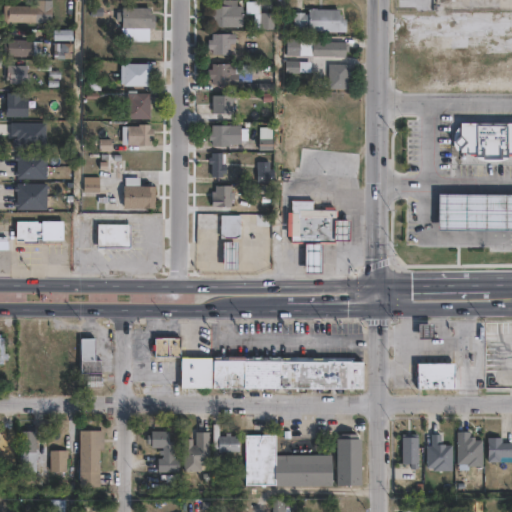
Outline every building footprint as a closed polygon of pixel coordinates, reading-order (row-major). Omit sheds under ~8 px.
[(51,1),(51,16),(38,16),(37,24),(9,23),(9,25),(2,25),(2,6),(36,7),(36,1),(51,1)] [(236,1),(236,7),(242,7),(242,28),(212,27),(212,7),(222,7),(222,1),(236,1)] [(274,14),(274,31),(259,31),(259,26),(254,26),(254,14),(247,15),(246,2),(260,1),(261,14),(274,14)] [(149,9),(149,15),(154,15),(154,29),(121,29),(121,22),(116,22),(116,13),(121,13),(121,9),(149,9)] [(339,11),(339,16),(341,16),(341,20),(346,20),(345,33),(307,32),(308,26),(304,26),(304,30),(293,30),(293,13),(304,14),(304,15),(308,15),(308,10),(310,10),(310,9),(317,9),(317,10),(339,11)] [(228,44),(228,56),(213,56),(213,48),(207,48),(207,40),(212,40),(212,35),(235,35),(235,44),(228,44)] [(41,43),(41,57),(25,56),(25,57),(5,57),(5,56),(2,56),(2,45),(6,45),(6,40),(26,41),(26,42),(41,43)] [(315,40),(315,56),(299,56),(299,57),(285,56),(286,40),(315,40)] [(345,44),(345,45),(348,45),(348,54),(341,54),(341,57),(319,57),(319,44),(345,44)] [(284,72),(311,72),(311,61),(284,61),(284,72)] [(152,71),(151,87),(120,86),(120,65),(149,65),(149,71),(152,71)] [(234,65),(234,75),(238,75),(238,85),(211,85),(211,78),(206,78),(206,70),(212,70),(212,65),(234,65)] [(347,90),(327,90),(328,65),(348,65),(347,90)] [(28,75),(28,85),(5,85),(6,66),(26,66),(26,75),(28,75)] [(19,94),(19,100),(27,100),(27,118),(4,118),(4,110),(5,110),(5,94),(19,94)] [(149,120),(125,120),(125,110),(127,110),(127,98),(134,98),(134,94),(149,94),(149,120)] [(234,97),(233,114),(211,114),(212,96),(234,97)] [(511,122),(454,122),(453,156),(511,157),(511,122)] [(149,125),(149,130),(153,130),(152,137),(149,137),(149,145),(127,145),(127,127),(138,127),(138,125),(149,125)] [(226,138),(226,147),(212,147),(212,140),(208,140),(208,134),(211,134),(211,126),(240,126),(240,138),(226,138)] [(222,152),(222,153),(225,153),(225,173),(222,173),(222,177),(210,177),(210,164),(209,164),(209,157),(211,157),(211,152),(222,152)] [(46,153),(46,179),(16,179),(16,175),(14,175),(14,171),(16,171),(16,160),(13,160),(13,156),(16,156),(16,153),(46,153)] [(275,169),(274,183),(253,182),(254,171),(257,171),(257,161),(270,162),(269,169),(275,169)] [(99,197),(83,196),(83,177),(99,177),(99,197)] [(139,177),(139,185),(155,185),(154,208),(122,207),(122,185),(124,185),(124,177),(139,177)] [(46,183),(46,209),(15,209),(15,206),(13,206),(13,202),(15,202),(16,191),(14,191),(14,186),(16,186),(16,183),(46,183)] [(231,185),(230,192),(234,192),(234,199),(231,199),(231,206),(211,206),(211,191),(215,192),(215,185),(231,185)] [(511,227),(437,227),(437,192),(511,192),(511,227)] [(334,212),(334,219),(349,220),(348,240),(337,240),(337,242),(322,241),(322,238),(291,237),(291,211),(334,212)] [(240,238),(220,238),(220,215),(240,215),(240,235),(240,238)] [(62,220),(15,220),(15,241),(62,241),(62,220)] [(130,224),(130,249),(96,248),(96,246),(90,246),(90,234),(96,234),(97,224),(130,224)] [(236,242),(236,268),(221,268),(222,241),(236,242)] [(320,243),(319,273),(303,272),(304,243),(320,243)] [(432,338),(417,338),(417,324),(432,324),(432,338)] [(31,359),(47,359),(47,335),(31,335),(31,359)] [(180,356),(155,356),(155,337),(180,337),(180,356)] [(94,338),(94,360),(100,360),(100,373),(80,373),(79,338),(94,338)] [(75,341),(62,341),(62,365),(75,365),(75,341)] [(305,358),(305,362),(310,362),(311,358),(320,358),(320,362),(362,362),(361,389),(210,388),(179,387),(179,363),(179,358),(210,358),(210,360),(211,360),(211,357),(288,358),(288,361),(296,361),(296,358),(296,357),(305,357),(305,358)] [(453,389),(416,389),(416,363),(453,364),(453,389)] [(100,487),(78,487),(78,431),(104,430),(104,451),(100,451),(100,487)] [(37,431),(37,434),(39,434),(39,439),(36,439),(36,451),(38,451),(38,459),(37,459),(37,472),(20,472),(20,431),(37,431)] [(168,431),(168,442),(175,442),(174,458),(179,458),(178,472),(157,472),(157,458),(162,458),(162,447),(150,447),(150,444),(146,444),(147,435),(150,436),(150,431),(168,431)] [(199,473),(183,473),(183,440),(195,439),(194,431),(210,432),(208,466),(199,466),(199,473)] [(470,432),(470,437),(474,437),(474,440),(482,440),(482,466),(466,466),(466,464),(457,464),(457,432),(470,432)] [(230,433),(230,436),(238,436),(239,452),(218,452),(218,436),(225,436),(225,433),(230,433)] [(355,433),(356,438),(360,438),(360,440),(361,485),(336,486),(334,439),(340,438),(340,434),(355,433)] [(441,435),(441,445),(452,445),(452,471),(433,471),(433,468),(426,468),(426,446),(431,446),(431,434),(441,435)] [(274,435),(274,455),(331,455),(332,485),(244,485),(244,435),(263,435),(274,435)] [(418,437),(418,468),(410,468),(410,464),(401,464),(402,437),(418,437)] [(502,438),(502,443),(511,443),(511,457),(500,457),(500,462),(487,462),(487,438),(502,438)] [(66,472),(49,472),(49,450),(68,450),(68,459),(66,459),(66,472)] [(52,511),(64,511),(64,501),(53,501),(52,511)] [(423,502),(423,511),(401,511),(401,502),(423,502)]
